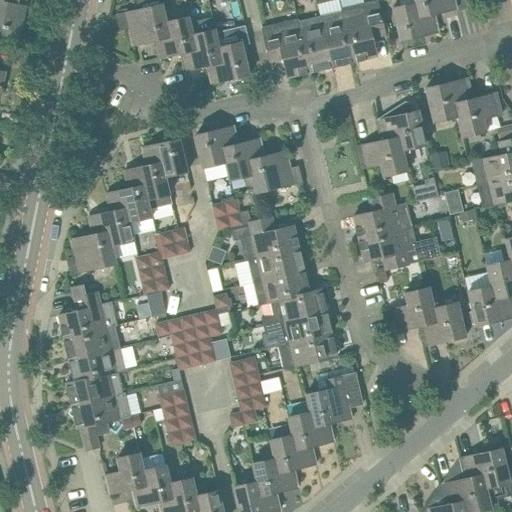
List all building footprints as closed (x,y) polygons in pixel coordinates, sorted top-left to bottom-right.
[(10,0),(0,0),(0,27),(9,29),(21,32),(26,5),(11,2),(10,0)] [(128,27),(132,45),(154,40),(170,36),(166,22),(167,22),(161,0),(139,0),(141,9),(117,15),(121,29),(128,27)] [(413,0),(414,2),(415,2),(418,17),(434,13),(456,8),(454,0),(413,0)] [(385,34),(377,2),(342,11),(354,62),(377,56),(372,37),(385,34)] [(415,2),(414,2),(393,8),(400,40),(439,31),(434,13),(418,17),(415,2)] [(354,62),(342,11),(320,16),(332,67),(354,62)] [(167,22),(166,22),(170,36),(154,40),(158,58),(180,53),(180,52),(196,49),(193,34),(194,34),(189,16),(167,22)] [(320,16),(298,21),(310,72),(332,67),(320,16)] [(263,29),(270,62),(283,59),(287,77),(310,72),(298,21),(263,29)] [(194,34),(193,34),(196,49),(180,52),(180,53),(184,71),(207,65),(206,65),(222,61),(219,47),(215,29),(194,34)] [(242,42),(219,47),(222,61),(206,65),(207,65),(211,83),(249,74),(242,42)] [(473,99),(473,98),(468,78),(425,88),(434,122),(458,116),(454,103),(473,99)] [(496,93),(473,98),(473,99),(454,103),(458,116),(463,137),(487,131),(484,118),(501,114),(496,93)] [(376,120),(381,141),(399,137),(402,150),(403,150),(426,144),(418,110),(413,111),(411,105),(406,106),(405,101),(386,113),(388,117),(376,120)] [(511,124),(496,128),(499,140),(511,137),(511,124)] [(238,143),(234,126),(195,135),(203,167),(225,162),(226,162),(222,148),(238,144),(238,143)] [(362,168),(380,163),(383,176),(408,170),(403,150),(402,150),(399,137),(381,141),(357,146),(362,168)] [(166,176),(188,171),(180,138),(141,147),(146,165),(146,166),(161,162),(165,176),(166,176)] [(238,143),(238,144),(222,148),(226,162),(225,162),(229,180),(251,175),(252,175),(248,160),(264,156),(260,138),(238,143)] [(511,138),(497,142),(500,155),(474,161),(479,184),(511,175),(511,138)] [(264,156),(248,160),(252,175),(251,175),(256,192),(301,182),(298,167),(290,169),(286,151),(264,156)] [(434,168),(447,165),(445,152),(431,155),(434,168)] [(161,162),(146,166),(146,165),(124,170),(128,188),(128,189),(144,185),(147,199),(148,199),(150,208),(172,203),(170,194),(166,176),(165,176),(161,162)] [(484,206),(511,200),(511,205),(511,175),(479,184),(484,206)] [(425,183),(411,186),(415,201),(438,196),(434,177),(424,179),(425,183)] [(144,185),(128,189),(128,188),(106,193),(110,211),(110,212),(126,208),(129,222),(130,222),(152,217),(150,208),(148,199),(147,199),(144,185)] [(392,193),(369,199),(372,211),(353,216),(358,238),(410,226),(405,204),(395,206),(392,193)] [(215,217),(240,211),(237,199),(212,205),(215,217)] [(447,207),(437,210),(439,218),(449,215),(447,207)] [(126,208),(110,212),(110,211),(88,216),(92,234),(108,231),(111,245),(113,245),(134,240),(130,222),(129,222),(126,208)] [(473,208),(459,212),(462,222),(475,218),(473,208)] [(243,224),(240,211),(215,217),(218,230),(230,227),(243,224)] [(233,241),(242,239),(247,258),(248,260),(299,248),(294,225),(275,230),(272,217),(243,224),(230,227),(233,241)] [(364,261),(376,258),(382,257),(385,269),(441,256),(437,237),(414,242),(410,226),(358,238),(364,261)] [(177,255),(190,252),(184,227),(171,230),(177,255)] [(177,255),(171,230),(159,233),(165,258),(177,255)] [(67,259),(71,273),(117,262),(113,245),(111,245),(108,231),(92,234),(70,239),(74,257),(67,259)] [(304,270),(299,248),(248,260),(253,282),(292,273),(304,270)] [(163,264),(151,267),(148,254),(135,257),(141,282),(166,276),(163,264)] [(510,260),(510,259),(486,264),(491,285),(491,286),(492,286),(495,299),(511,294),(511,266),(510,260)] [(304,270),(292,273),(253,282),(258,305),(270,302),(269,301),(308,292),(309,292),(309,291),(304,270)] [(386,271),(378,273),(380,283),(389,281),(386,271)] [(143,294),(149,293),(169,288),(166,276),(141,282),(143,294)] [(213,292),(222,289),(221,283),(212,286),(213,292)] [(74,298),(86,295),(84,285),(72,287),(74,298)] [(491,285),(468,291),(476,325),(511,316),(511,294),(495,299),(492,286),(491,286),(491,285)] [(405,293),(408,305),(390,309),(395,331),(418,325),(436,321),(433,308),(434,307),(429,287),(405,293)] [(309,292),(308,292),(269,301),(270,302),(273,315),(261,318),(263,326),(313,314),(326,311),(321,289),(309,291),(309,292)] [(74,298),(77,310),(58,315),(64,337),(114,326),(109,304),(100,306),(97,293),(86,296),(86,295),(74,298)] [(216,309),(229,306),(226,293),(213,296),(216,309)] [(434,307),(433,308),(436,321),(418,325),(423,346),(466,336),(458,302),(434,307)] [(210,336),(222,334),(216,309),(204,312),(210,336)] [(326,311),(313,314),(263,326),(265,335),(277,332),(280,345),(331,333),(326,311)] [(198,339),(210,336),(204,312),(192,314),(198,339)] [(185,342),(198,339),(192,314),(179,317),(185,342)] [(173,345),(185,342),(179,317),(167,320),(171,335),(173,345)] [(171,335),(167,320),(155,323),(158,338),(171,335)] [(119,347),(114,326),(64,337),(69,359),(78,357),(119,347)] [(331,333),(280,345),(285,368),(337,356),(331,333)] [(216,361),(210,336),(198,339),(203,364),(216,361)] [(191,367),(203,364),(198,339),(185,342),(191,367)] [(179,369),(191,367),(185,342),(173,345),(179,369)] [(119,347),(78,357),(69,359),(74,381),(117,371),(118,373),(125,371),(119,347)] [(257,369),(254,357),(229,363),(232,375),(257,369)] [(181,380),(179,369),(153,375),(155,385),(181,380)] [(260,381),(258,374),(257,369),(232,375),(235,387),(260,381)] [(117,371),(74,381),(66,383),(72,406),(80,404),(123,393),(118,373),(117,371)] [(327,380),(329,389),(307,395),(311,412),(314,426),(329,422),(330,423),(352,417),(349,407),(362,404),(355,373),(327,380)] [(280,389),(278,377),(260,381),(235,387),(238,400),(263,394),(263,393),(280,389)] [(161,408),(187,402),(181,380),(155,385),(161,408)] [(123,393),(80,404),(72,406),(77,428),(80,427),(107,421),(107,422),(128,417),(123,393)] [(254,409),(266,406),(263,394),(238,400),(241,412),(254,409)] [(164,420),(189,414),(187,402),(161,408),(164,420)] [(254,409),(241,412),(229,414),(232,427),(251,423),(257,421),(254,409)] [(314,426),(311,412),(289,418),(293,435),(296,449),(312,445),(312,446),(334,440),(330,423),(329,422),(314,426)] [(167,432),(192,426),(189,414),(164,420),(167,432)] [(80,427),(85,450),(99,446),(97,436),(110,433),(107,422),(107,421),(80,427)] [(192,426),(167,432),(170,445),(195,439),(192,426)] [(296,449),(293,435),(271,440),(275,459),(278,472),(294,468),(294,469),(316,463),(312,446),(312,445),(296,449)] [(511,495),(511,490),(510,481),(502,448),(460,458),(464,478),(465,479),(483,474),(486,487),(490,508),(499,506),(497,499),(511,495)] [(120,471),(105,475),(109,494),(131,488),(147,484),(143,470),(144,470),(140,452),(117,458),(120,471)] [(278,472),(275,459),(253,464),(257,481),(255,481),(259,495),(274,491),(274,492),(298,486),(294,469),(294,468),(278,472)] [(144,470),(143,470),(147,484),(131,488),(136,506),(158,501),(157,501),(173,497),(170,483),(170,482),(166,465),(144,471),(144,470)] [(465,479),(464,478),(441,484),(446,504),(446,505),(464,500),(466,511),(471,511),(490,508),(486,487),(483,474),(465,479)] [(170,482),(170,483),(173,497),(157,501),(158,501),(160,511),(187,511),(199,509),(196,495),(197,495),(193,477),(170,482)] [(255,481),(233,486),(238,511),(268,511),(279,510),(274,492),(274,491),(259,495),(255,481)] [(223,511),(219,490),(197,495),(196,495),(199,509),(187,511),(223,511)] [(446,505),(446,504),(422,510),(422,511),(466,511),(464,500),(446,505)]
